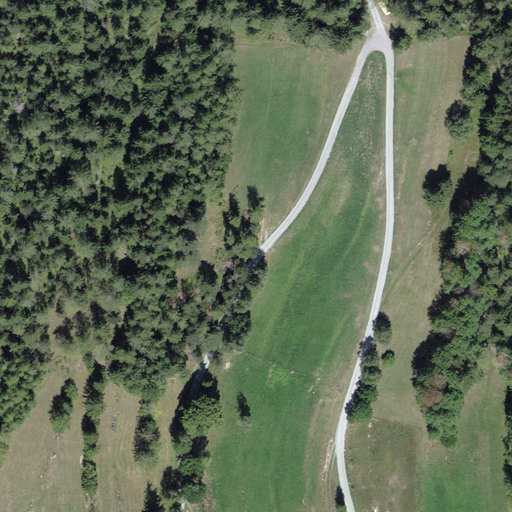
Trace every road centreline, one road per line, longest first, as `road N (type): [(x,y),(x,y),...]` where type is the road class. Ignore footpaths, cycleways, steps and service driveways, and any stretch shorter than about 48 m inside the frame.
road 1 (track): [(180,511),(188,415),(202,367),(252,261),(311,188),(352,83)]
road 2 (track): [(351,511),(340,438),(387,248),(390,63)]
